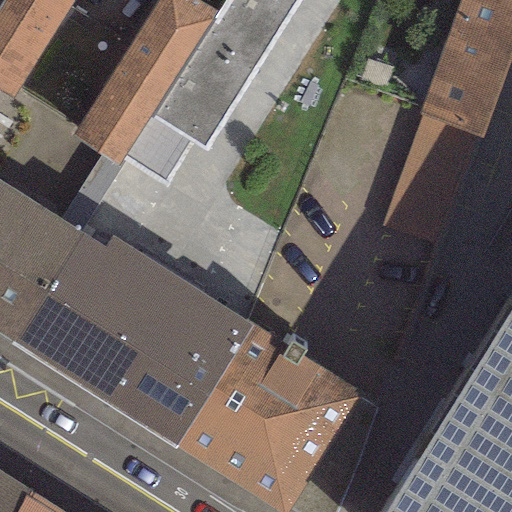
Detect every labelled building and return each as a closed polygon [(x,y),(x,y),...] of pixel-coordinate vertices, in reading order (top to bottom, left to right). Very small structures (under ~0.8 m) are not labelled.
[(71,0),(0,0),(0,92),(10,99),(71,0)] [(214,13),(192,0),(157,0),(69,138),(115,167),(122,157),(214,13)] [(222,0),(214,13),(122,157),(162,185),(190,142),(203,153),(301,0),(222,0)] [(481,138),(511,49),(511,0),(457,0),(417,116),(421,117),(471,135),(481,138)] [(431,243),(471,135),(421,117),(381,225),(431,243)] [(0,336),(10,343),(81,235),(0,184),(0,336)] [(251,327),(111,235),(102,249),(81,235),(10,343),(172,448),(251,327)] [(511,511),(511,305),(381,511),(511,511)] [(277,511),(285,511),(357,394),(251,327),(172,448),(277,511)] [(0,511),(14,511),(26,487),(0,470),(0,511)] [(63,511),(26,487),(14,511),(63,511)]
